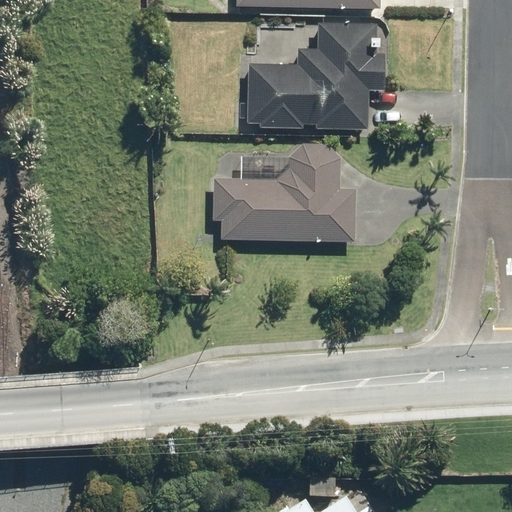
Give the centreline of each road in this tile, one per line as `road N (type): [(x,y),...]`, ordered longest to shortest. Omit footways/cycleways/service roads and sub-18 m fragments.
road 1 (tertiary): [(0,415),(466,379)]
road 2 (residential): [(466,379),(470,299),(492,182)]
road 3 (residential): [(495,0),(492,182)]
